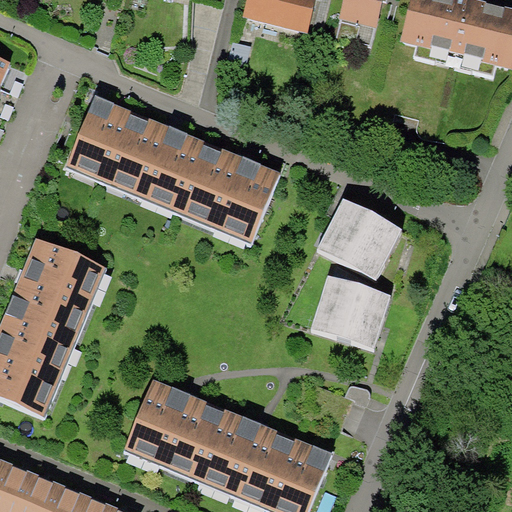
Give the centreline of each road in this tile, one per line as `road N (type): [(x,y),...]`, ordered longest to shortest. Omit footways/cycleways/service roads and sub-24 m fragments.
road 1 (residential): [(485,229),(67,50)]
road 2 (residential): [(365,511),(485,229)]
road 3 (residential): [(0,214),(67,50)]
